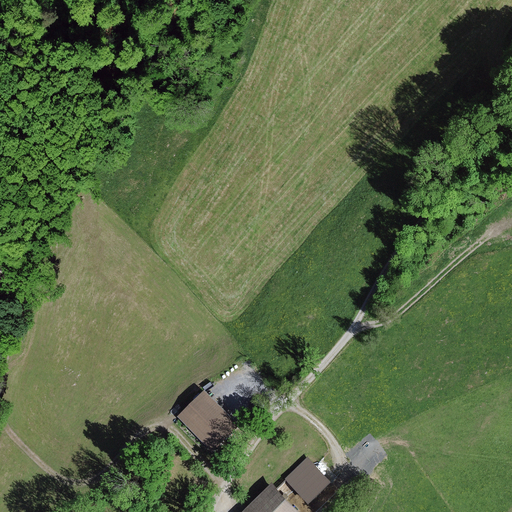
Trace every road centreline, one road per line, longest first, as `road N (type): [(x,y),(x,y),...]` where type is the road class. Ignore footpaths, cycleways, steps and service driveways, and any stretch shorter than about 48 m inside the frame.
road 1 (track): [(233,472),(354,329),(399,249),(511,113)]
road 2 (track): [(354,329),(399,312),(489,235)]
